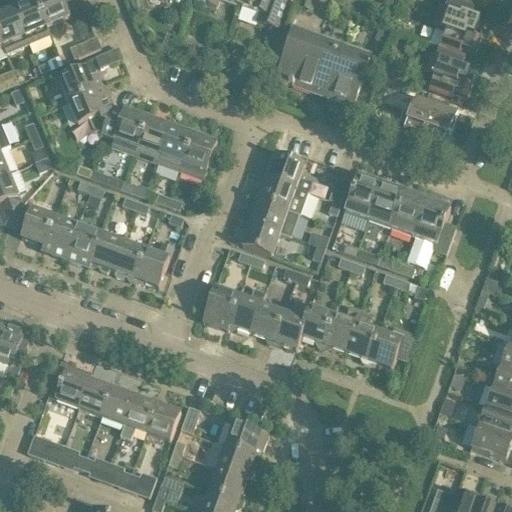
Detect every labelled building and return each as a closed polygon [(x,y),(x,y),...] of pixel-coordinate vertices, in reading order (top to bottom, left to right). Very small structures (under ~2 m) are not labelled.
[(46,32),(31,0),(22,0),(26,7),(11,13),(27,50),(50,40),(47,32),(46,32)] [(31,0),(46,32),(47,32),(70,22),(67,16),(78,12),(72,0),(63,0),(61,1),(60,0),(31,0)] [(236,20),(242,0),(195,0),(194,5),(215,13),(218,4),(237,11),(234,19),(236,20)] [(242,0),(236,20),(239,21),(242,12),(259,19),(256,27),(278,35),(290,0),(242,0)] [(300,0),(297,11),(310,15),(315,0),(300,0)] [(446,36),(440,52),(459,59),(461,53),(474,57),(479,42),(474,40),(479,26),(470,22),(474,10),(449,1),(444,15),(440,14),(433,32),(446,36)] [(27,50),(11,13),(0,18),(0,47),(2,51),(6,59),(27,50)] [(369,64),(341,54),(294,37),(276,83),(324,100),(331,80),(359,90),(369,64)] [(76,65),(100,54),(95,43),(71,53),(76,65)] [(465,61),(459,59),(440,52),(436,64),(431,62),(424,80),(433,84),(428,98),(450,105),(452,99),(466,104),(471,89),(465,87),(469,77),(460,74),(465,61)] [(117,53),(95,62),(100,73),(122,64),(117,53)] [(58,84),(68,107),(101,92),(92,70),(58,84)] [(16,74),(0,79),(0,93),(20,86),(16,74)] [(111,116),(101,92),(68,107),(78,130),(88,126),(94,139),(97,138),(114,144),(115,144),(124,120),(123,120),(111,116)] [(16,111),(24,107),(19,95),(11,98),(16,111)] [(448,142),(448,141),(457,117),(415,102),(409,117),(404,115),(394,142),(428,154),(434,137),(448,142)] [(134,161),(147,123),(125,115),(123,120),(124,120),(115,144),(114,144),(111,153),(134,161)] [(157,169),(171,131),(147,123),(134,161),(157,169)] [(0,129),(0,154),(10,151),(1,129),(0,129)] [(25,132),(29,143),(38,139),(33,129),(25,132)] [(180,177),(193,139),(171,131),(157,169),(180,177)] [(43,152),(38,139),(29,143),(35,156),(43,152)] [(217,148),(193,139),(180,177),(203,186),(217,148)] [(0,181),(8,178),(0,158),(0,181)] [(275,160),(266,184),(308,199),(312,188),(299,184),(304,170),(275,160)] [(47,162),(35,167),(39,176),(51,171),(47,162)] [(333,171),(308,166),(305,181),(330,186),(333,171)] [(87,183),(90,175),(79,171),(76,179),(87,183)] [(113,183),(90,175),(87,183),(110,191),(113,183)] [(22,210),(8,178),(0,181),(0,219),(4,229),(5,230),(22,211),(22,210)] [(368,226),(381,188),(358,180),(344,218),(368,226)] [(332,206),(332,208),(341,211),(349,186),(338,182),(337,182),(337,181),(329,205),(332,206)] [(122,196),(125,187),(113,183),(110,191),(122,196)] [(258,207),(299,221),(300,222),(308,199),(266,184),(266,186),(263,185),(261,186),(259,193),(260,195),(262,196),(258,207)] [(88,199),(91,191),(80,187),(77,195),(88,199)] [(137,192),(125,187),(122,196),(134,200),(137,192)] [(391,234),(404,197),(381,188),(368,226),(391,234)] [(104,195),(91,191),(88,199),(101,204),(104,195)] [(413,243),(427,205),(404,197),(391,234),(413,243)] [(167,212),(170,204),(158,199),(155,208),(167,212)] [(135,216),(138,208),(125,203),(122,211),(135,216)] [(182,208),(170,204),(167,212),(179,216),(182,208)] [(450,213),(427,205),(413,243),(436,251),(437,251),(444,229),(450,213)] [(250,229),(279,240),(290,244),(299,221),(258,207),(250,229)] [(149,212),(138,208),(135,216),(146,220),(149,212)] [(336,223),(341,211),(332,208),(328,220),(336,223)] [(44,251),(55,222),(22,211),(5,230),(24,236),(21,243),(44,251)] [(180,232),(183,224),(171,220),(168,228),(180,232)] [(65,265),(77,230),(55,222),(44,251),(42,256),(65,265)] [(271,262),(279,240),(250,229),(242,252),(271,262)] [(456,233),(444,229),(437,251),(436,251),(434,256),(446,260),(456,233)] [(90,268),(100,239),(77,230),(65,265),(89,274),(91,268),(90,268)] [(316,251),(316,253),(324,256),(329,243),(320,240),(320,241),(312,238),(308,249),(316,251)] [(113,276),(124,247),(100,239),(90,268),(91,268),(100,271),(99,274),(100,276),(107,279),(109,277),(110,275),(113,276)] [(135,284),(146,255),(124,247),(113,276),(115,277),(114,279),(116,282),(122,284),(124,283),(125,281),(135,284)] [(158,260),(146,255),(135,284),(158,293),(173,252),(163,248),(158,260)] [(355,263),(358,254),(346,250),(343,258),(355,263)] [(320,267),(324,256),(316,253),(312,264),(320,267)] [(370,258),(358,254),(355,263),(367,267),(370,258)] [(251,271),(254,263),(240,258),(237,266),(251,271)] [(265,267),(254,263),(251,271),(261,275),(265,267)] [(350,276),(353,268),(340,263),(337,272),(350,276)] [(400,279),(403,270),(391,266),(388,274),(400,279)] [(364,272),(353,268),(350,276),(361,280),(364,272)] [(415,274),(403,270),(400,279),(412,283),(415,274)] [(295,287),(298,279),(286,274),(283,283),(295,287)] [(310,283),(298,279),(295,287),(307,291),(310,283)] [(383,288),(395,293),(398,284),(386,280),(383,288)] [(498,287),(486,283),(481,296),(493,301),(498,287)] [(410,288),(398,284),(395,293),(407,297),(410,288)] [(415,303),(426,307),(430,296),(419,291),(415,303)] [(229,331),(240,302),(215,293),(203,328),(227,337),(229,331)] [(262,310),(263,311),(267,299),(255,295),(251,306),(240,302),(229,331),(251,339),(262,310)] [(274,347),(284,318),(263,311),(262,310),(251,339),(274,347)] [(323,350),(334,321),(310,312),(305,325),(307,326),(300,343),(301,343),(302,342),(323,350)] [(346,358),(361,317),(350,313),(346,325),(334,321),(323,350),(346,358)] [(369,366),(379,337),(366,332),(371,321),(361,317),(346,358),(369,366)] [(307,326),(305,325),(305,326),(284,318),(274,347),(297,356),(301,343),(300,343),(307,326)] [(25,339),(3,331),(0,337),(0,368),(9,371),(6,379),(17,383),(30,347),(23,344),(25,339)] [(392,341),(379,337),(369,366),(392,374),(396,363),(406,366),(415,341),(394,334),(392,341)] [(511,353),(508,352),(498,348),(491,369),(501,372),(511,376),(511,353)] [(79,414),(90,385),(89,385),(91,379),(60,368),(48,402),(56,404),(55,406),(79,414)] [(511,376),(501,372),(493,393),(511,399),(511,376)] [(102,423),(112,393),(90,385),(79,414),(102,423)] [(124,431),(135,402),(112,393),(102,423),(124,431)] [(511,399),(493,393),(486,414),(511,422),(511,399)] [(147,439),(157,410),(135,402),(124,431),(120,442),(130,446),(135,435),(147,439)] [(444,405),(439,418),(447,421),(452,408),(444,405)] [(180,418),(157,410),(147,439),(170,447),(180,418)] [(180,436),(192,440),(199,417),(188,413),(180,436)] [(511,422),(486,414),(478,434),(511,446),(511,422)] [(233,429),(225,452),(260,465),(268,441),(233,429)] [(511,456),(510,456),(511,449),(511,446),(478,434),(471,454),(511,468),(511,456)] [(34,440),(27,459),(59,470),(66,451),(34,440)] [(176,448),(172,460),(181,463),(185,451),(176,448)] [(259,465),(260,465),(225,452),(217,475),(246,486),(248,482),(250,483),(252,482),(255,476),(254,473),(251,472),(254,464),(259,465)] [(82,476),(87,463),(78,460),(74,473),(82,476)] [(177,475),(181,463),(172,460),(168,472),(177,475)] [(94,466),(87,463),(82,476),(90,478),(94,466)] [(239,509),(246,486),(217,475),(210,499),(239,509)] [(127,496),(132,480),(123,477),(118,492),(127,496)] [(139,482),(132,480),(127,496),(149,504),(157,483),(143,478),(140,480),(139,482)] [(161,493),(157,505),(166,508),(169,496),(161,493)] [(474,511),(479,500),(468,496),(466,502),(455,497),(454,501),(437,495),(430,511),(474,511)] [(237,511),(239,509),(210,499),(205,511),(237,511)] [(495,511),(486,509),(488,503),(479,500),(474,511),(495,511)]
